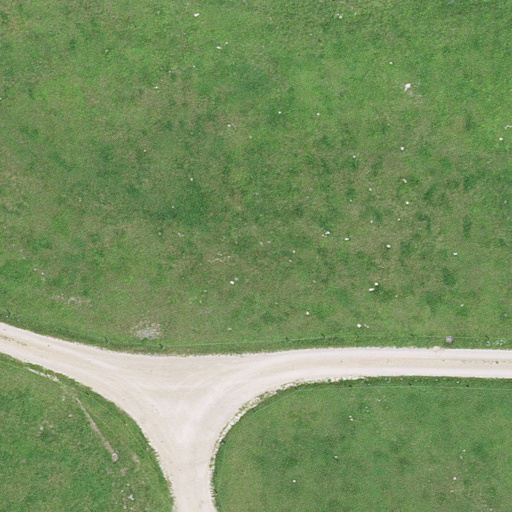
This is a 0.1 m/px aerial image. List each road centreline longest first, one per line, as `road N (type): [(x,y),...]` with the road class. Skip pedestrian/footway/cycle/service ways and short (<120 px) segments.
road 1 (track): [(0,339),(171,389),(315,363),(511,364)]
road 2 (track): [(171,389),(179,481),(191,511)]
